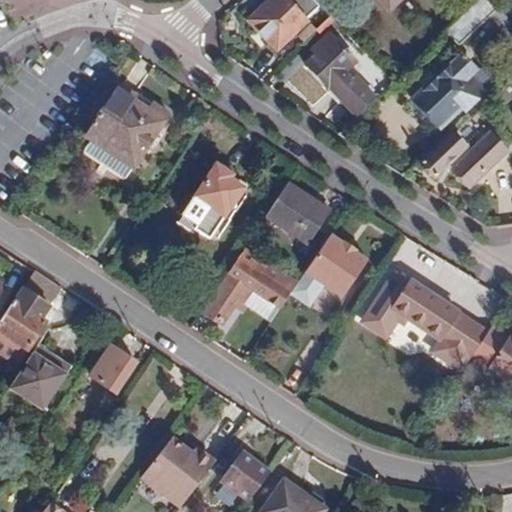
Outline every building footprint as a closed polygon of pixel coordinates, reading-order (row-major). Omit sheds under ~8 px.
[(269,0),(247,21),(276,52),(309,22),(287,0),(269,0)] [(380,0),(390,10),(400,0),(380,0)] [(483,26),(487,30),(495,23),(490,17),(499,9),(497,6),(490,0),(478,0),(447,31),(460,46),(483,26)] [(507,6),(502,1),(497,6),(499,9),(502,12),(507,6)] [(495,23),(511,40),(511,38),(511,22),(502,12),(499,9),(490,17),(495,23)] [(327,87),(329,86),(357,117),(378,97),(351,69),(357,62),(330,32),(312,49),(316,53),(305,63),(327,87)] [(461,107),(464,111),(478,97),(464,81),(475,70),(461,55),(412,99),(439,128),(461,107)] [(85,137),(134,168),(166,120),(135,100),(137,96),(119,85),(85,137)] [(170,115),(139,93),(137,96),(135,100),(166,120),(170,115)] [(470,153),(451,133),(422,161),(440,180),(470,153)] [(511,154),(492,133),(470,153),(454,168),(475,190),(511,156),(511,154)] [(195,198),(225,218),(245,188),(230,179),(233,175),(216,163),(195,198)] [(308,244),(330,211),(288,183),(265,217),(308,244)] [(338,238),(336,240),(328,236),(305,272),(341,296),(364,260),(353,252),(354,249),(338,238)] [(269,301),(274,295),(285,302),(298,282),(245,247),(203,310),(222,324),(235,305),(244,311),(256,293),(269,301)] [(403,313),(455,348),(472,322),(396,271),(365,319),(381,331),(392,329),(403,313)] [(61,289),(34,272),(0,324),(0,340),(24,356),(45,322),(41,319),(61,289)] [(269,301),(280,309),(285,302),(274,295),(269,301)] [(511,336),(510,334),(504,337),(491,328),(470,359),(511,387),(511,336)] [(39,345),(34,353),(10,390),(43,411),(67,374),(72,366),(39,345)] [(111,346),(91,376),(118,395),(138,364),(111,346)] [(28,432),(14,415),(3,425),(17,442),(28,432)] [(181,423),(170,439),(159,455),(190,477),(214,446),(181,423)] [(244,449),(220,483),(252,505),(276,471),(244,449)] [(145,511),(168,482),(149,468),(124,502),(137,511),(145,511)] [(76,511),(93,496),(72,474),(57,494),(72,511),(76,511)] [(285,480),(261,511),(323,511),(325,509),(285,480)] [(69,511),(57,500),(44,511),(69,511)]
